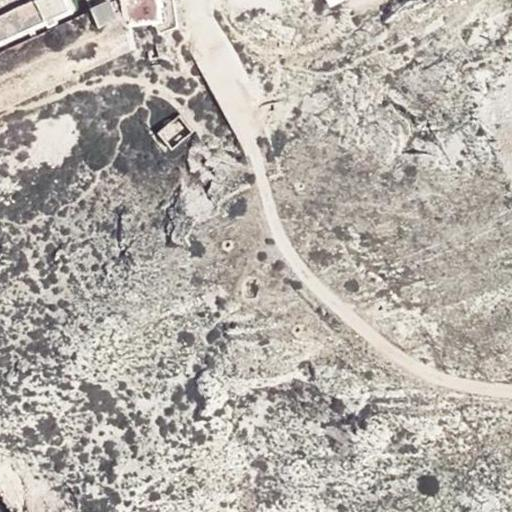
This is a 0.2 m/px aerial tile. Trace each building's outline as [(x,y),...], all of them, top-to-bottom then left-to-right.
[(0,0),(0,39),(47,19),(48,22),(57,19),(55,16),(71,9),(66,0),(0,0)] [(98,0),(99,0),(90,4),(100,24),(116,16),(109,0),(98,0)] [(158,0),(125,0),(130,23),(153,19),(161,17),(158,0)] [(327,0),(334,12),(356,0),(327,0)] [(269,100),(268,109),(272,117),(278,122),(285,120),(288,115),(288,110),(285,103),(278,100),(269,100)] [(179,116),(159,131),(172,149),(192,133),(179,116)]
